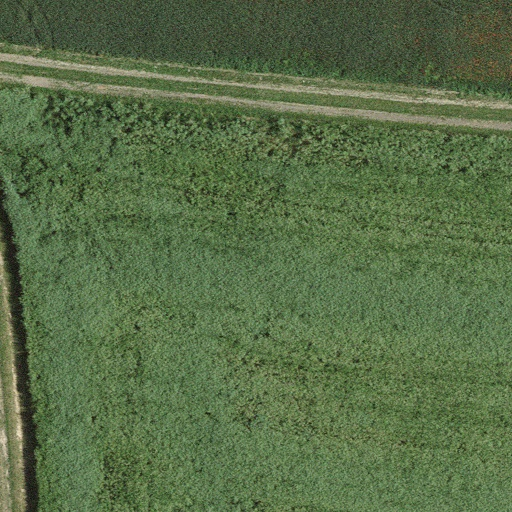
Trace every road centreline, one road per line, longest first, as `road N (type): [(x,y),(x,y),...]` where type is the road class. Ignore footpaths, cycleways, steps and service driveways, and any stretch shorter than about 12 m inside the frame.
road 1 (track): [(0,64),(511,115)]
road 2 (track): [(0,320),(13,511)]
